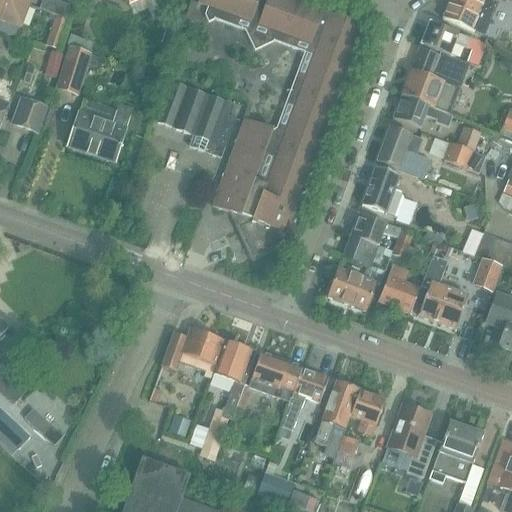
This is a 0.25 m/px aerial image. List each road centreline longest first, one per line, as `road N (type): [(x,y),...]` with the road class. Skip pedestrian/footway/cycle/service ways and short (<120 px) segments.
road 1 (residential): [(284,321),(398,9)]
road 2 (residential): [(62,511),(173,277)]
road 3 (secondary): [(284,321),(511,399)]
road 4 (secondary): [(173,277),(0,215)]
